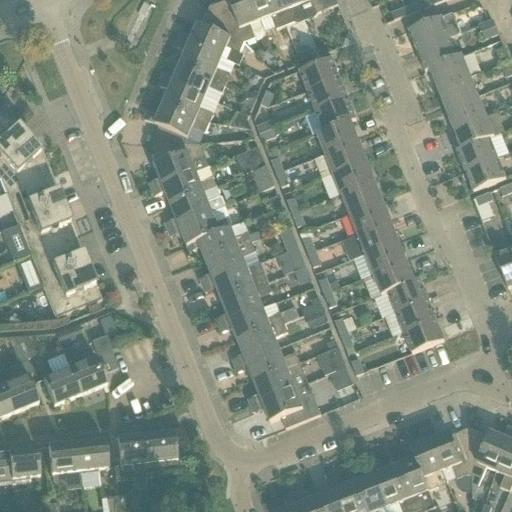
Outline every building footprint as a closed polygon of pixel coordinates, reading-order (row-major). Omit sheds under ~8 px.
[(261,24),(251,0),(227,0),(228,3),(210,11),(244,46),(256,42),(253,35),(250,28),(260,24),(261,24)] [(286,30),(274,0),(251,0),(261,24),(271,20),(276,33),(286,30)] [(274,0),(286,30),(296,26),(291,13),(301,9),(297,0),(274,0)] [(297,0),(301,9),(307,24),(313,21),(317,17),(339,9),(335,0),(297,0)] [(427,11),(448,3),(446,0),(432,0),(424,3),(427,11)] [(407,19),(427,11),(424,3),(404,12),(407,19)] [(244,46),(210,11),(202,29),(198,27),(192,41),(182,37),(179,43),(222,62),(226,51),(240,57),(244,46)] [(407,19),(404,12),(392,16),(395,24),(407,19)] [(442,21),(441,21),(427,26),(409,34),(417,54),(449,41),(450,42),(461,37),(453,17),(442,21)] [(499,38),(493,23),(479,29),(485,43),(499,38)] [(458,61),(458,60),(457,61),(450,42),(449,41),(417,54),(425,74),(458,61)] [(218,72),(222,62),(179,43),(176,50),(187,54),(181,67),(227,87),(231,78),(218,72)] [(497,54),(502,67),(509,64),(504,51),(497,54)] [(438,93),(470,80),(462,59),(458,60),(458,61),(425,74),(426,75),(430,74),(438,93)] [(300,75),(308,95),(340,82),(332,62),(300,75)] [(511,78),(511,71),(509,64),(502,67),(507,80),(511,78)] [(227,87),(181,67),(175,81),(165,76),(162,83),(205,101),(209,91),(223,97),(227,87)] [(478,100),(470,80),(438,93),(446,113),(478,100)] [(348,102),(340,82),(308,95),(316,115),(348,102)] [(205,101),(162,83),(159,89),(170,94),(164,107),(210,127),(214,117),(211,116),(201,112),(205,101)] [(268,112),(274,98),(266,95),(261,109),(268,112)] [(454,133),(486,120),(478,100),(446,113),(454,133)] [(356,122),(348,102),(316,115),(324,135),(322,135),(322,136),(356,122)] [(210,127),(164,107),(158,120),(147,116),(144,123),(159,129),(151,148),(185,148),(192,130),(206,136),(210,127)] [(229,130),(252,133),(248,123),(250,120),(240,116),(229,130)] [(0,167),(28,143),(17,131),(19,129),(0,118),(0,167)] [(457,155),(494,140),(486,120),(454,133),(461,152),(457,154),(457,155)] [(356,124),(356,122),(322,136),(322,135),(317,137),(325,158),(359,145),(351,126),(356,124)] [(257,130),(260,138),(273,132),(270,125),(257,130)] [(263,145),(276,140),(273,132),(260,138),(263,145)] [(498,161),(490,142),(457,155),(466,175),(498,162),(498,161)] [(41,153),(39,155),(28,143),(0,167),(0,184),(5,197),(51,179),(41,153)] [(325,158),(314,162),(322,183),(334,178),(367,165),(359,145),(325,158)] [(192,165),(205,159),(201,148),(200,148),(185,148),(151,148),(159,167),(155,168),(161,182),(150,187),(152,193),(196,176),(192,165)] [(252,176),(268,170),(260,150),(248,155),(256,174),(252,176)] [(278,162),(271,165),(276,178),(284,175),(278,162)] [(506,183),(498,162),(466,175),(474,196),(506,183)] [(375,185),(367,165),(334,178),(342,198),(375,185)] [(276,190),(268,170),(252,176),(260,197),(276,190)] [(171,209),(217,190),(214,180),(213,181),(208,171),(196,176),(152,193),(155,200),(166,196),(171,209)] [(289,188),(284,175),(276,178),(281,191),(289,188)] [(58,212),(63,210),(56,195),(58,194),(51,179),(5,197),(12,214),(18,228),(58,212)] [(383,205),(375,185),(342,198),(350,218),(383,205)] [(511,195),(511,186),(500,192),(503,199),(511,195)] [(213,215),(224,211),(220,200),(221,199),(217,190),(171,209),(177,222),(166,227),(168,233),(213,215)] [(475,202),(483,224),(495,220),(489,205),(492,203),(489,196),(475,202)] [(283,211),(279,199),(269,203),(273,214),(283,211)] [(287,205),(292,218),(299,215),(294,202),(287,205)] [(391,225),(383,205),(350,218),(358,239),(391,225)] [(70,225),(69,226),(63,210),(58,212),(18,228),(18,229),(30,259),(30,260),(76,241),(70,225)] [(187,249),(231,231),(233,230),(230,221),(216,226),(212,216),(213,215),(168,233),(171,240),(182,236),(187,249)] [(305,228),(299,215),(292,218),(297,231),(305,228)] [(391,225),(358,239),(366,259),(399,246),(391,225)] [(299,251),(291,230),(279,235),(287,255),(299,251)] [(206,265),(252,246),(249,236),(235,242),(231,231),(187,249),(190,256),(201,251),(206,265)] [(88,273),(81,257),(82,257),(76,241),(30,260),(43,291),(88,273)] [(303,245),(308,258),(316,255),(310,242),(303,245)] [(243,261),(256,256),(252,246),(206,265),(211,278),(201,282),(203,289),(247,271),(243,261)] [(407,266),(399,246),(366,259),(374,279),(407,266)] [(299,251),(287,255),(296,275),(307,271),(299,251)] [(511,289),(511,253),(495,260),(508,292),(511,289)] [(321,269),(316,255),(308,258),(313,271),(321,269)] [(415,285),(407,266),(374,279),(382,300),(389,297),(388,297),(415,286),(415,285)] [(222,305),(268,286),(265,277),(264,277),(260,267),(247,271),(203,289),(206,296),(217,291),(222,305)] [(307,271),(296,275),(300,287),(312,283),(307,271)] [(95,288),(94,288),(88,273),(43,291),(55,322),(101,304),(95,288)] [(319,285),(324,299),(332,296),(326,282),(319,285)] [(420,283),(415,285),(415,286),(388,297),(389,297),(396,317),(428,304),(420,283)] [(219,329),(263,312),(259,301),(272,296),(268,286),(222,305),(227,318),(216,322),(219,329)] [(337,309),(332,296),(324,299),(330,312),(337,309)] [(436,324),(428,304),(396,317),(404,337),(436,324)] [(285,326),(286,328),(301,322),(296,310),(267,322),(263,312),(219,329),(222,336),(233,332),(238,345),(285,326)] [(322,313),(306,319),(311,332),(327,326),(322,313)] [(335,325),(340,339),(348,336),(342,322),(335,325)] [(444,344),(436,324),(404,337),(413,357),(444,344)] [(235,369),(279,352),(275,341),(288,336),(285,328),(286,328),(285,326),(238,345),(243,358),(232,363),(235,369)] [(353,349),(348,336),(340,339),(346,352),(353,349)] [(36,358),(29,343),(28,339),(18,340),(27,362),(36,358)] [(111,354),(105,339),(96,343),(92,345),(98,360),(100,359),(102,358),(111,354)] [(27,362),(18,340),(8,341),(18,366),(27,362)] [(96,362),(84,366),(78,350),(63,356),(69,373),(80,399),(107,388),(102,377),(96,362)] [(347,371),(339,351),(329,355),(337,375),(347,371)] [(254,385),(300,366),(297,357),(283,362),(279,352),(235,369),(238,376),(249,372),(254,385)] [(357,379),(364,376),(359,363),(351,366),(357,379)] [(251,409),(295,392),(291,381),(304,376),(300,366),(254,385),(259,398),(248,403),(251,409)] [(80,399),(69,373),(43,383),(54,410),(80,399)] [(16,380),(0,386),(0,389),(11,417),(38,406),(27,379),(17,383),(16,380)] [(0,422),(11,417),(0,389),(0,422)] [(321,417),(314,400),(313,397),(299,403),(295,392),(251,409),(254,416),(265,412),(270,426),(285,420),(289,431),(321,418),(321,417)] [(470,462),(470,431),(451,439),(450,435),(437,440),(433,429),(426,432),(443,474),(452,470),(457,483),(471,478),(477,465),(470,462)] [(496,475),(511,437),(511,431),(507,430),(503,441),(490,435),(488,439),(470,431),(470,462),(477,465),(471,478),(472,479),(482,483),(487,471),(496,475)] [(443,474),(426,432),(419,435),(424,445),(411,451),(429,495),(429,494),(438,490),(433,478),(443,474)] [(173,436),(145,439),(148,471),(166,469),(166,466),(177,464),(173,436)] [(511,437),(496,475),(505,479),(500,491),(510,495),(511,491),(511,437)] [(116,443),(112,443),(115,464),(119,463),(120,471),(130,470),(130,473),(148,471),(145,439),(116,442),(116,443)] [(105,444),(76,447),(80,479),(98,477),(97,473),(108,472),(105,444)] [(76,447),(48,450),(51,478),(61,477),(61,481),(80,479),(76,447)] [(36,451),(7,454),(11,487),(29,485),(29,481),(39,480),(36,451)] [(429,495),(411,451),(405,453),(409,464),(396,469),(412,511),(423,511),(420,503),(431,498),(429,494),(429,495)] [(0,488),(11,487),(7,454),(0,455),(0,488)] [(412,511),(396,469),(382,475),(378,464),(371,466),(388,510),(399,506),(401,511),(412,511)] [(383,511),(388,510),(371,466),(364,469),(369,480),(355,486),(365,511),(383,511)] [(189,490),(187,473),(178,474),(178,480),(180,491),(189,490)] [(365,511),(355,486),(342,491),(338,480),(331,483),(342,511),(365,511)] [(342,511),(331,483),(324,485),(329,496),(315,502),(319,511),(342,511)] [(319,511),(315,502),(302,507),(297,496),(291,499),(296,511),(319,511)] [(127,511),(126,498),(117,499),(118,511),(127,511)] [(118,511),(117,499),(112,500),(107,500),(107,502),(108,511),(118,511)] [(296,511),(291,499),(284,501),(288,511),(296,511)]
